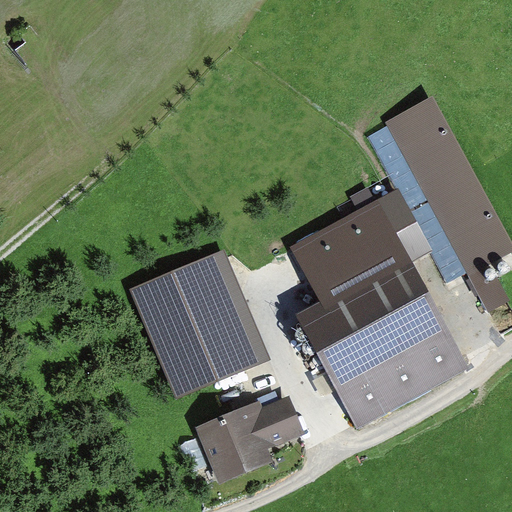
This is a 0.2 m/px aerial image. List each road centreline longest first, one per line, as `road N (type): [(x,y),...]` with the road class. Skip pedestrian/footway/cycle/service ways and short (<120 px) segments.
road 1 (track): [(226,511),(398,427),(511,350)]
road 2 (track): [(0,258),(115,159)]
